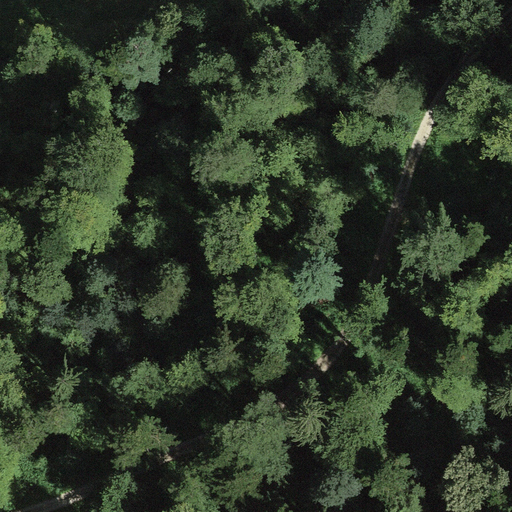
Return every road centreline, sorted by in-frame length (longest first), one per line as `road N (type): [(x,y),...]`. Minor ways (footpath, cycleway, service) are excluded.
road 1 (track): [(511,11),(436,105),(361,303),(317,371),(276,403),(36,511)]
road 2 (track): [(0,66),(222,0)]
